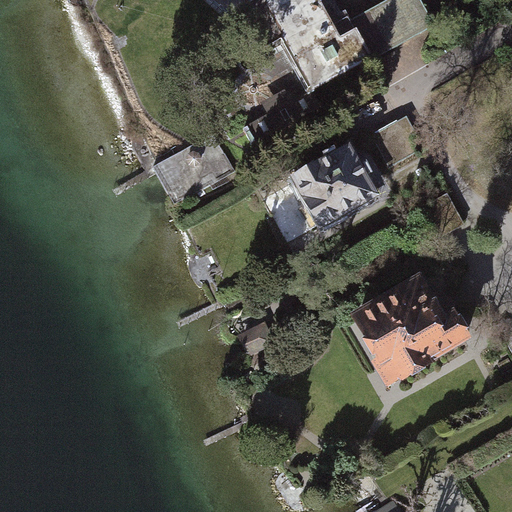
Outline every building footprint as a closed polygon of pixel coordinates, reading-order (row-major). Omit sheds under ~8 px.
[(313,96),(373,61),(352,23),(346,13),(342,15),(333,0),(204,0),(260,53),(279,43),(313,96)] [(418,0),(393,0),(352,23),(373,61),(434,28),(418,0)] [(280,88),(256,101),(263,113),(243,124),(251,139),(307,109),(299,94),(287,101),(280,88)] [(344,139),(284,172),(314,227),(374,194),(344,139)] [(436,276),(350,322),(388,395),(474,349),(436,276)] [(231,335),(242,356),(269,343),(259,322),(231,335)] [(391,511),(386,503),(372,511),(391,511)]
